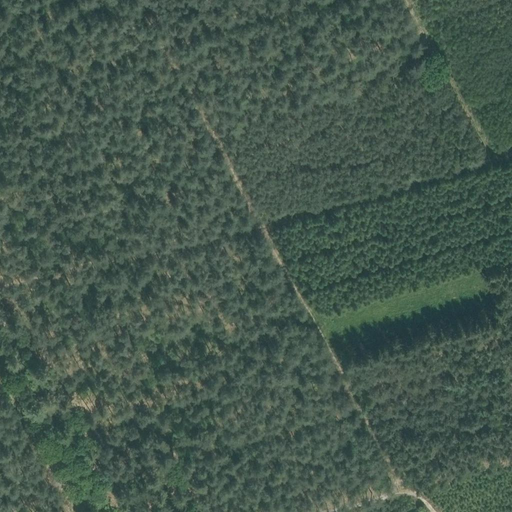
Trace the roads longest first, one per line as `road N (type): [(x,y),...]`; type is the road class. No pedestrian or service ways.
road 1 (track): [(165,0),(180,30),(167,34),(399,485)]
road 2 (track): [(511,152),(0,289)]
road 3 (track): [(490,158),(404,0)]
road 4 (track): [(167,34),(0,80)]
road 5 (track): [(0,368),(76,511)]
